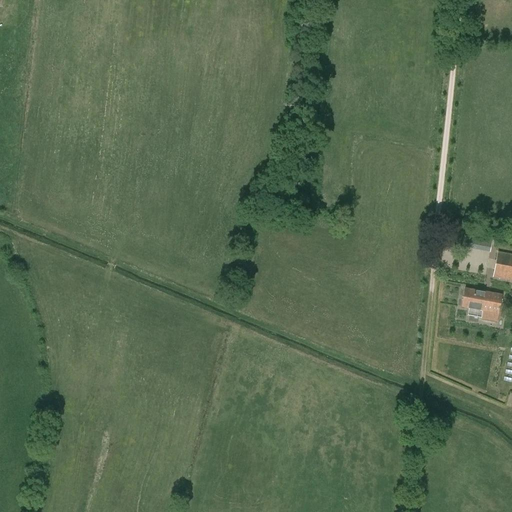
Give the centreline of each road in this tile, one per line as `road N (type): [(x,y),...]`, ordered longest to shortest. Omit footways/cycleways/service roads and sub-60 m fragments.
road 1 (unclassified): [(431,296),(458,0)]
road 2 (track): [(411,511),(431,296)]
